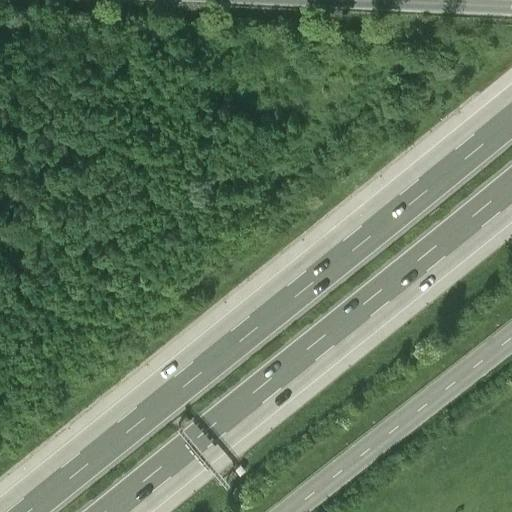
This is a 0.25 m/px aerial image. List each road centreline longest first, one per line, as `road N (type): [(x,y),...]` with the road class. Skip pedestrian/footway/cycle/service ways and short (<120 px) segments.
road 1 (motorway): [(511,108),(11,511)]
road 2 (motorway): [(133,511),(511,207)]
road 3 (unclassified): [(511,333),(288,511)]
